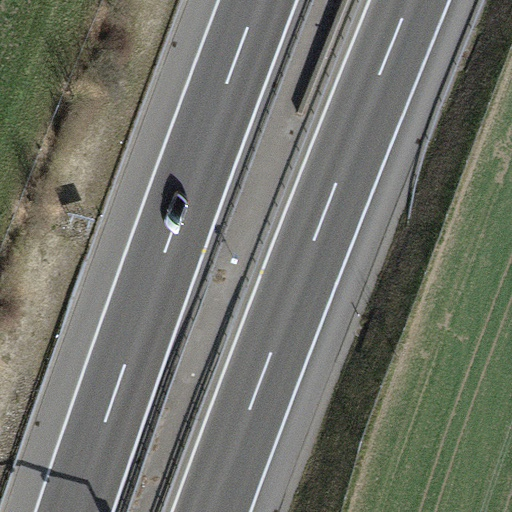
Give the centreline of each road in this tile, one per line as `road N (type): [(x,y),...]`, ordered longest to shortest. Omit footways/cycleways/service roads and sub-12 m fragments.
road 1 (motorway): [(215,511),(413,0)]
road 2 (motorway): [(261,0),(74,511)]
